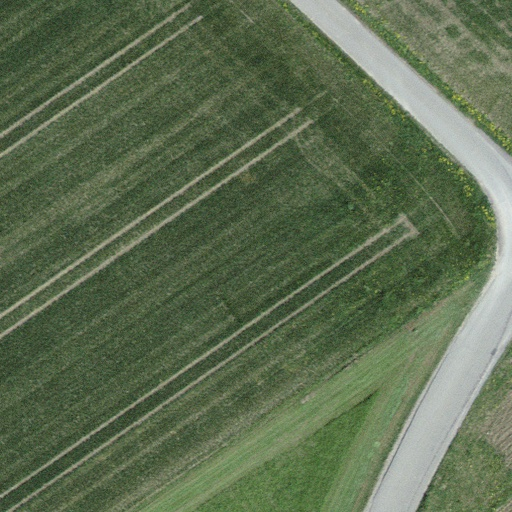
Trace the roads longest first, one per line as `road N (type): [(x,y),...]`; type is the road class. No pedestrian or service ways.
road 1 (unclassified): [(313,0),(511,184)]
road 2 (unclassified): [(511,294),(459,377),(391,511)]
